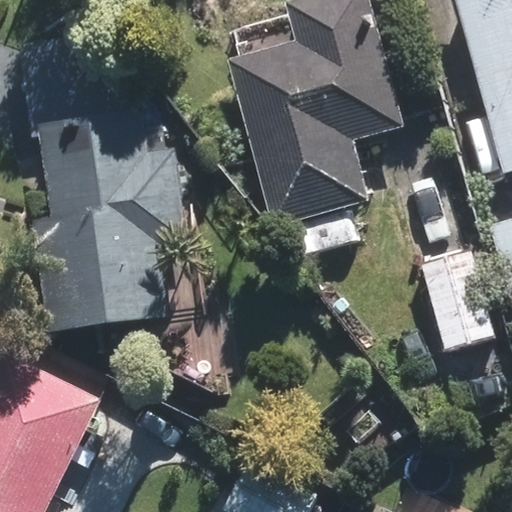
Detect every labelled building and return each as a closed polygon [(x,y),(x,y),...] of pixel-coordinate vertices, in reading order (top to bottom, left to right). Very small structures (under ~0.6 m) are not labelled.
[(388,0),(350,0),(315,9),(324,44),(253,62),(294,219),(382,196),(365,132),(420,119),(388,0)] [(511,0),(470,0),(511,159),(511,0)] [(160,120),(69,131),(80,226),(55,229),(67,330),(186,316),(183,284),(208,281),(193,153),(164,156),(160,120)] [(439,152),(405,153),(407,206),(441,205),(439,152)] [(511,224),(498,228),(511,283),(511,224)] [(477,252),(426,265),(449,352),(499,339),(477,252)] [(60,511),(108,412),(14,368),(0,397),(0,511),(60,511)] [(306,511),(313,499),(248,467),(228,508),(236,511),(306,511)]
